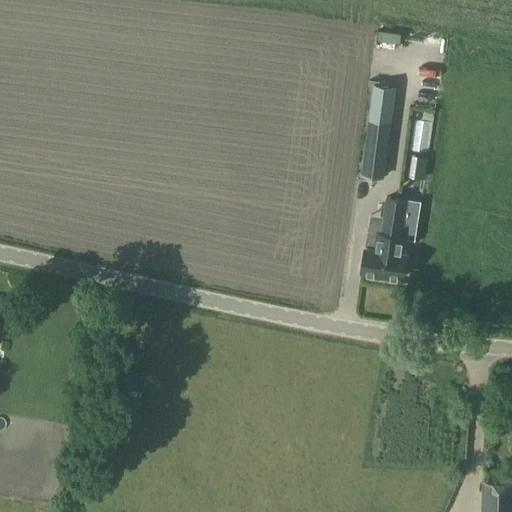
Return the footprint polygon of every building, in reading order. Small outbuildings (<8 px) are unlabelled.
[(373,85),(362,173),(383,176),(394,88),(373,85)] [(428,157),(412,155),(409,176),(425,178),(428,157)] [(369,215),(373,188),(359,186),(354,212),(369,215)] [(366,247),(362,270),(393,275),(403,276),(406,254),(403,253),(405,237),(402,237),(407,201),(386,197),(383,217),(371,215),(369,231),(366,247)] [(511,511),(511,481),(483,480),(482,511),(511,511)]
